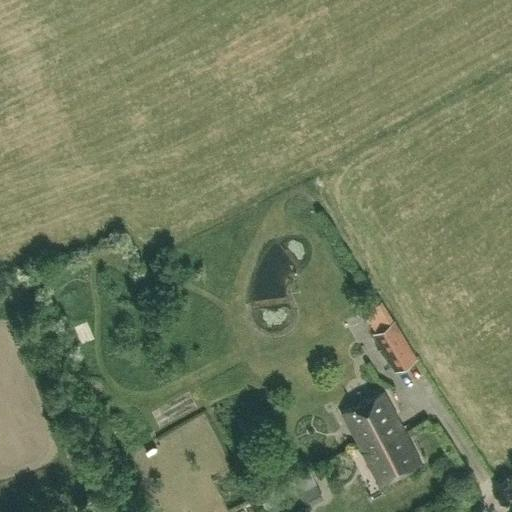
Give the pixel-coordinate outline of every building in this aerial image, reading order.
[(394,372),(416,358),(394,320),(371,333),(394,372)] [(363,450),(403,430),(384,392),(343,413),(363,450)] [(420,463),(403,430),(363,450),(380,484),(420,463)] [(93,471),(84,475),(91,490),(100,486),(93,471)] [(320,494),(314,482),(265,507),(267,511),(292,511),(291,509),(320,494)]
